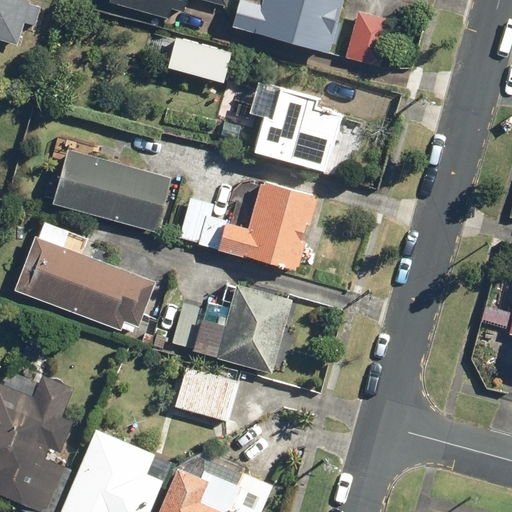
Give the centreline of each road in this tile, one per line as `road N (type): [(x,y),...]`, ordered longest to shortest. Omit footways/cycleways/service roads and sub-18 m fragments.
road 1 (residential): [(381,425),(497,0)]
road 2 (residential): [(511,461),(381,425)]
